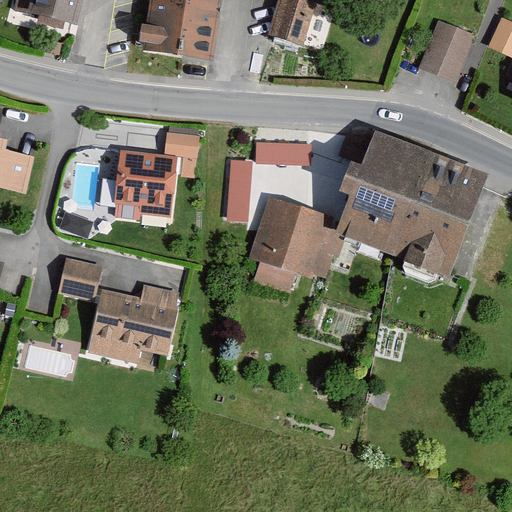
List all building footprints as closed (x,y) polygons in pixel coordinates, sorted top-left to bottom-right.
[(85,0),(13,0),(9,15),(76,34),(85,0)] [(225,0),(146,0),(138,51),(215,63),(225,0)] [(307,0),(279,0),(280,0),(265,39),(301,53),(319,6),(307,1),(307,0)] [(488,48),(511,58),(511,22),(502,18),(488,48)] [(476,35),(439,21),(419,69),(456,84),(476,35)] [(162,162),(116,156),(108,215),(171,224),(177,184),(193,187),(200,139),(166,134),(162,162)] [(455,288),(495,190),(382,139),(341,240),(455,288)] [(258,140),(257,161),(313,163),(314,142),(258,140)] [(36,156),(0,148),(0,194),(25,201),(36,156)] [(228,219),(253,221),(256,158),(231,157),(228,219)] [(336,228),(266,204),(247,263),(258,268),(253,282),(291,297),(298,280),(315,287),(336,228)] [(91,235),(95,220),(65,212),(61,228),(91,235)] [(103,267),(68,259),(61,292),(96,300),(103,267)] [(141,302),(102,293),(88,351),(140,363),(143,348),(168,354),(179,307),(175,306),(177,297),(144,289),(141,302)]
